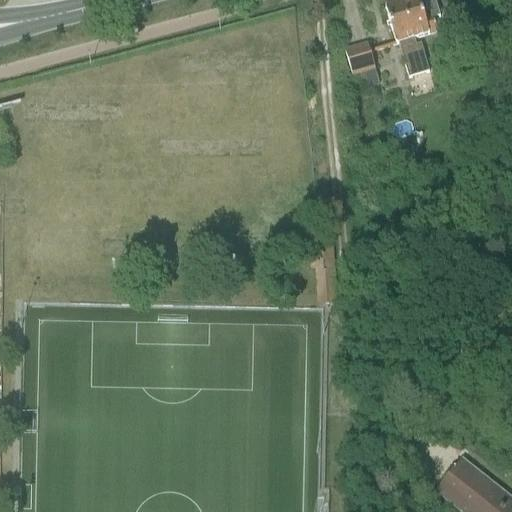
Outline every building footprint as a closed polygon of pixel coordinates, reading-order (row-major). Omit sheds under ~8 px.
[(402,7),(385,12),(395,47),(398,47),(412,42),(436,35),(432,21),(439,20),(432,0),(414,0),(401,4),(402,7)] [(344,54),(352,79),(375,72),(367,47),(344,54)] [(424,59),(403,65),(408,80),(428,75),(424,59)] [(413,239),(417,257),(438,254),(432,219),(411,223),(409,213),(394,216),(399,241),(413,239)] [(319,253),(314,253),(309,254),(310,271),(316,270),(318,310),(335,308),(331,252),(323,253),(323,250),(319,251),(319,253)] [(468,255),(452,255),(453,291),(469,290),(468,255)] [(440,498),(457,511),(511,511),(511,503),(465,467),(440,498)]
